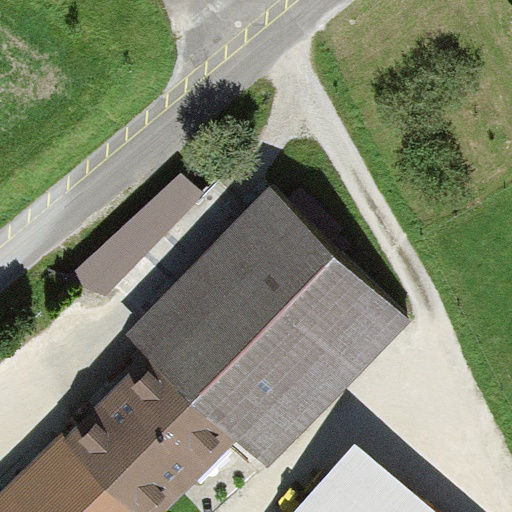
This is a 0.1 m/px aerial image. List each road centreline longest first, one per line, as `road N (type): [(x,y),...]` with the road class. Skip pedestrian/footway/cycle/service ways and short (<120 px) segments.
road 1 (track): [(268,50),(424,300),(511,478)]
road 2 (unclassified): [(0,272),(329,0)]
